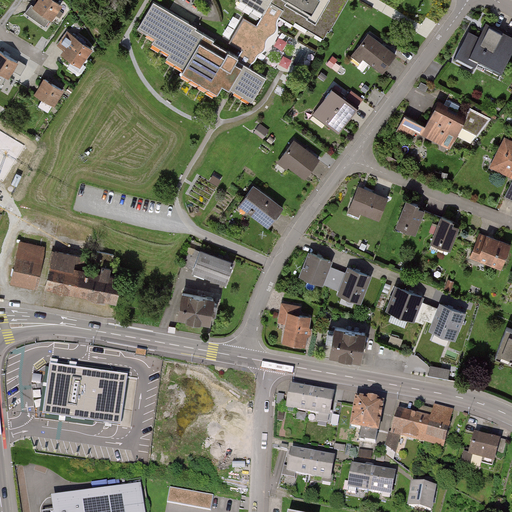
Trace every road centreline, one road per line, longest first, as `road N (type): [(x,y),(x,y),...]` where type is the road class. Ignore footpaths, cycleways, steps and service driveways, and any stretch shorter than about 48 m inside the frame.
road 1 (tertiary): [(266,361),(446,394),(511,416)]
road 2 (tertiary): [(0,326),(54,324),(245,358)]
road 3 (residential): [(245,358),(275,267),(358,157)]
road 4 (residential): [(358,157),(468,0)]
road 5 (residential): [(358,157),(511,222)]
road 6 (residential): [(266,361),(257,511)]
